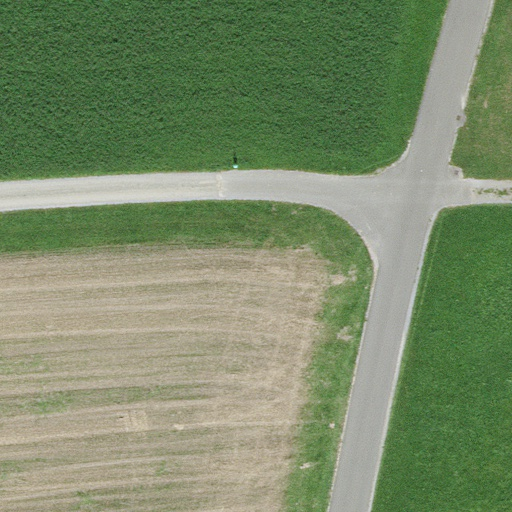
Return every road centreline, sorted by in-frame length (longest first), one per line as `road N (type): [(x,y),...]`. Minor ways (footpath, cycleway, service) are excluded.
road 1 (residential): [(351,511),(414,195),(470,0)]
road 2 (track): [(0,197),(414,195)]
